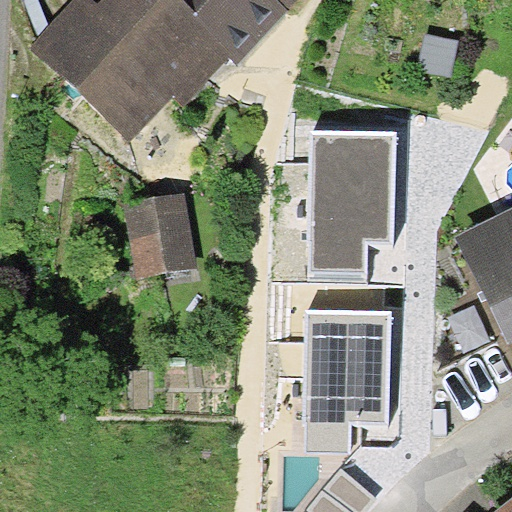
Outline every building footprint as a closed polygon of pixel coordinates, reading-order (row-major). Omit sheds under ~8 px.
[(94,0),(72,0),(28,47),(130,144),(174,98),(184,107),(232,58),(238,52),(182,0),(101,0),(98,3),(94,0)] [(182,0),(238,52),(232,58),(239,65),(296,0),(182,0)] [(396,132),(312,131),(310,272),(369,273),(369,244),(395,244),(396,132)] [(185,194),(125,203),(136,274),(196,265),(185,194)] [(509,343),(511,341),(511,208),(456,236),(509,343)] [(392,311),(308,310),(306,451),(351,452),(352,423),(390,423),(392,311)] [(366,511),(377,499),(341,468),(323,489),(353,511),(366,511)] [(353,511),(323,489),(304,510),(306,511),(353,511)] [(511,511),(511,497),(494,511),(511,511)]
